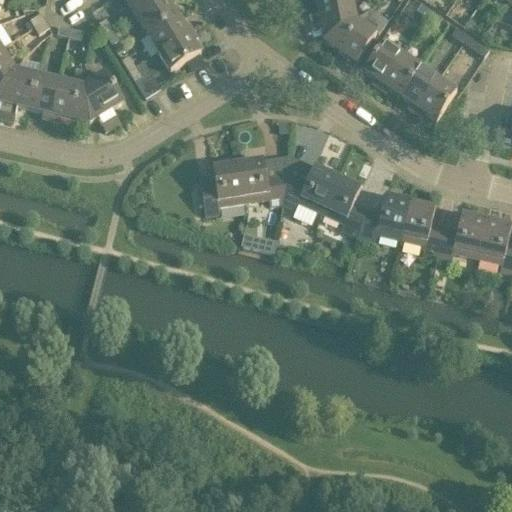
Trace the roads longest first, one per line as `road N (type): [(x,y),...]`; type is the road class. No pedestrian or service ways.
road 1 (residential): [(264,55),(125,161),(0,141)]
road 2 (residential): [(511,195),(441,174),(363,131),(264,55)]
road 3 (unknown): [(441,174),(458,161),(511,75)]
